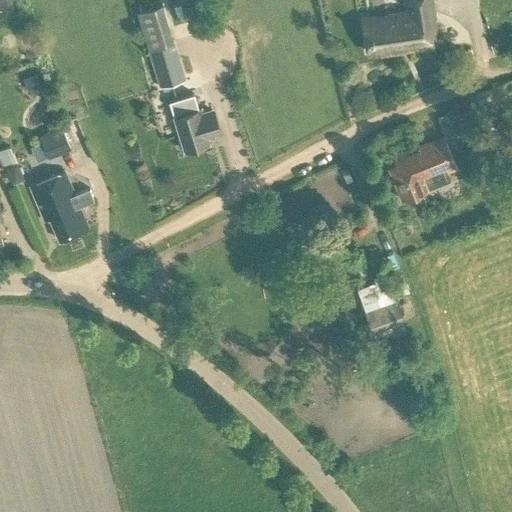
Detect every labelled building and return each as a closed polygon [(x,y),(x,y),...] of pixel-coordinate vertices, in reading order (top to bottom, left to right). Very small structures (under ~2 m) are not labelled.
[(435,28),(430,0),(404,0),(407,11),(388,14),(388,17),(376,19),(375,16),(362,18),(367,52),(379,50),(380,53),(398,50),(398,47),(415,44),(416,47),(433,45),(431,29),(435,28)] [(174,39),(147,46),(159,86),(186,77),(174,39)] [(184,100),(203,93),(198,78),(179,84),(184,100)] [(461,112),(470,137),(505,123),(491,87),(490,86),(466,95),(467,97),(471,108),(461,112)] [(203,113),(201,107),(173,116),(184,150),(208,142),(207,136),(219,132),(212,110),(203,113)] [(461,112),(459,108),(436,117),(443,134),(416,145),(418,150),(408,155),(406,150),(391,155),(394,164),(388,167),(401,199),(427,189),(423,179),(456,166),(448,146),(470,137),(461,112)] [(39,136),(48,157),(70,147),(61,126),(39,136)] [(0,148),(0,156),(3,164),(12,160),(6,146),(0,148)] [(19,179),(22,173),(16,160),(5,165),(12,182),(19,179)] [(74,195),(73,193),(63,170),(29,184),(44,220),(49,218),(58,240),(88,228),(79,205),(75,207),(70,196),(74,195)] [(404,328),(394,299),(361,310),(371,340),(404,328)]
